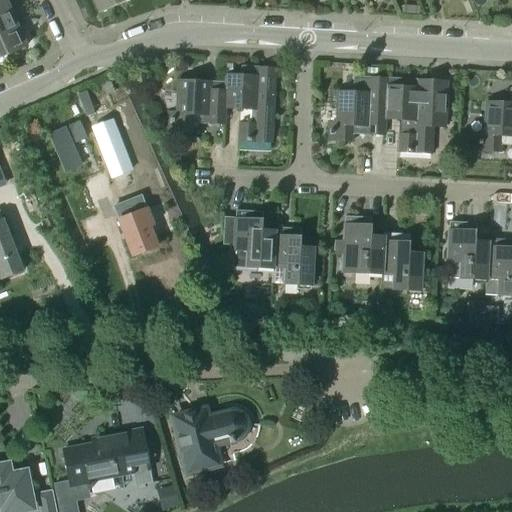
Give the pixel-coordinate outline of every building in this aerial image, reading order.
[(0,0),(0,15),(10,11),(5,1),(7,0),(0,0)] [(91,0),(98,14),(130,0),(91,0)] [(10,11),(0,15),(0,36),(23,26),(20,19),(14,22),(10,11)] [(0,58),(26,47),(21,36),(27,34),(23,26),(0,36),(0,58)] [(225,110),(226,110),(252,111),(251,126),(239,125),(238,142),(272,143),(275,70),(242,68),(242,77),(227,77),(227,84),(225,110)] [(384,120),(386,80),(355,79),(354,94),(337,93),(335,125),(329,125),(328,141),(353,142),(353,135),(384,136),(385,121),(384,120)] [(384,120),(385,121),(412,122),(411,137),(399,136),(398,153),(431,154),(433,128),(445,129),(448,84),(386,80),(384,120)] [(225,110),(227,84),(178,82),(177,114),(168,114),(168,131),(193,132),(193,124),(225,125),(226,110),(225,110)] [(511,88),(509,89),(508,106),(485,104),(483,136),(476,135),(475,152),(500,153),(501,146),(511,146),(511,88)] [(72,145),(65,129),(49,136),(65,172),(80,166),(72,145)] [(142,197),(113,207),(118,220),(132,256),(156,247),(148,227),(152,225),(146,209),(142,197)] [(234,251),(233,267),(246,268),(272,269),(273,269),(273,268),(275,232),(262,231),(262,221),(250,220),(250,211),(236,211),(234,251)] [(335,254),(343,255),(342,273),(381,275),(382,273),(383,237),(370,237),(371,227),(359,226),(359,217),(345,217),(344,242),(336,242),(335,254)] [(2,220),(0,221),(0,278),(0,280),(22,271),(2,220)] [(446,278),(486,280),(488,243),(475,242),(475,232),(462,232),(463,223),(449,222),(446,278)] [(272,269),(271,284),(284,284),(311,286),(313,249),(300,248),(301,237),(288,236),(288,228),(275,227),(275,232),(273,268),(273,269),(272,269)] [(381,275),(380,290),(420,291),(422,255),(409,254),(409,244),(396,243),(396,234),(384,233),(383,237),(382,273),(381,275)] [(488,243),(486,280),(485,295),(511,296),(511,248),(501,248),(502,240),(488,239),(488,243)] [(257,435),(257,433),(258,430),(258,428),(258,426),(258,424),(244,424),(244,422),(243,420),(243,419),(242,418),(241,417),(240,416),(238,414),(236,413),(234,412),(231,412),(228,412),(206,418),(204,409),(173,417),(187,472),(218,464),(216,457),(221,456),(223,463),(234,460),(232,453),(241,450),(243,450),(246,448),(248,446),(251,444),(254,440),(255,439),(256,437),(257,435)] [(152,484),(143,433),(143,430),(128,433),(92,440),(93,445),(62,451),(69,486),(134,474),(136,487),(152,484)] [(8,474),(7,467),(0,467),(0,511),(11,511),(31,508),(24,474),(21,475),(20,472),(8,474)] [(172,486),(159,490),(165,511),(178,507),(172,486)] [(40,511),(54,511),(51,493),(37,495),(40,511)]
